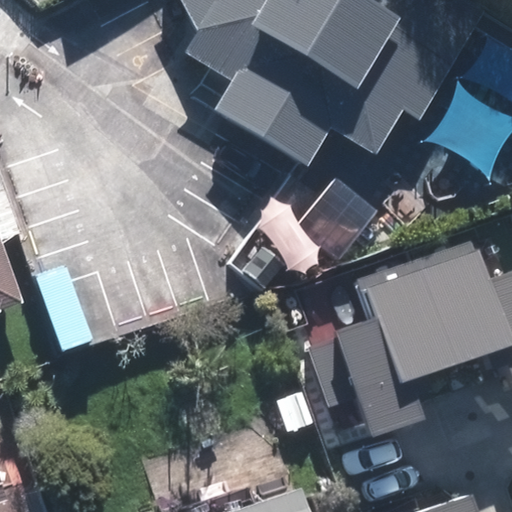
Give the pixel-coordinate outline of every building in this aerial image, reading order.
[(455,0),(166,0),(186,40),(175,57),(217,84),(199,113),(294,172),(318,135),(362,162),(391,115),(408,125),(478,14),(455,0)] [(0,187),(0,292),(28,285),(0,187)] [(485,394),(511,385),(511,202),(429,230),(485,394)] [(393,426),(485,394),(429,230),(336,262),(393,426)] [(0,433),(0,484),(16,479),(0,433)] [(431,511),(511,511),(511,446),(420,478),(431,511)] [(294,511),(287,490),(227,511),(207,452),(175,463),(192,511),(294,511)]
